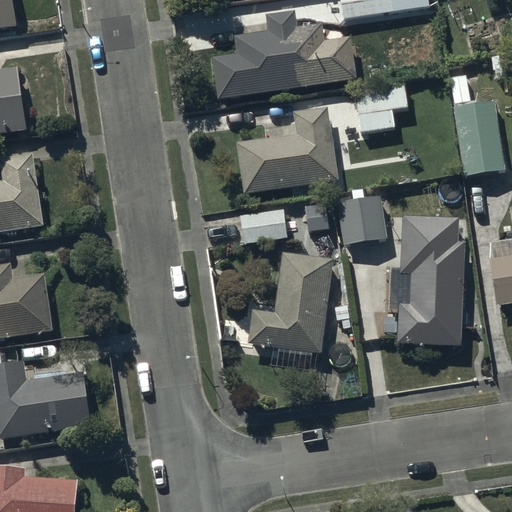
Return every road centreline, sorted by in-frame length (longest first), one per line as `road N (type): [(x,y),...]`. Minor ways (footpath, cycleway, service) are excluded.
road 1 (residential): [(114,0),(187,482)]
road 2 (residential): [(187,482),(511,434)]
